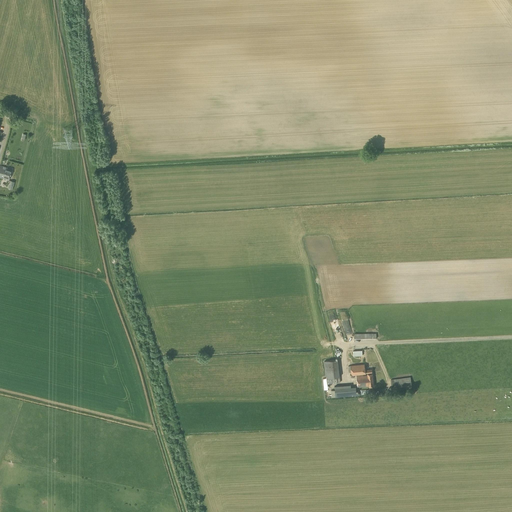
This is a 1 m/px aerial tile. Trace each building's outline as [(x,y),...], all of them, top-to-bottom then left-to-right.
[(3,176),(2,178),(9,180),(12,169),(6,168),(4,176),(3,176)] [(340,382),(340,377),(338,360),(324,361),(326,379),(326,378),(327,384),(340,382)] [(351,376),(366,374),(364,364),(350,366),(351,376)] [(374,386),(372,369),(367,370),(368,375),(356,376),(357,387),(369,386),(374,386)] [(392,390),(412,387),(410,378),(391,380),(392,390)] [(351,387),(350,385),(335,386),(335,397),(357,396),(356,387),(351,387)]
